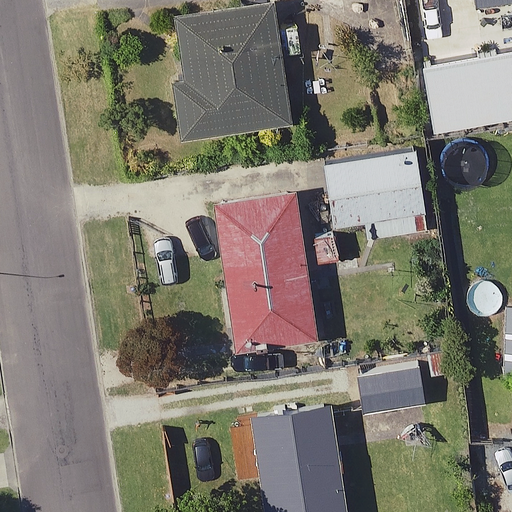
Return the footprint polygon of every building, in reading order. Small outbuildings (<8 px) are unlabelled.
[(279,115),(263,0),(233,0),(169,9),(178,73),(166,75),(174,129),(279,115)] [(427,117),(458,113),(460,127),(496,123),(494,108),(489,67),(421,75),(427,117)] [(419,224),(407,143),(315,156),(324,220),(357,215),(360,232),(419,224)] [(308,330),(284,185),(203,199),(228,344),(308,330)] [(511,298),(497,298),(493,366),(511,367),(511,298)] [(418,398),(411,357),(350,367),(356,408),(418,398)] [(341,511),(325,397),(238,410),(253,511),(341,511)]
